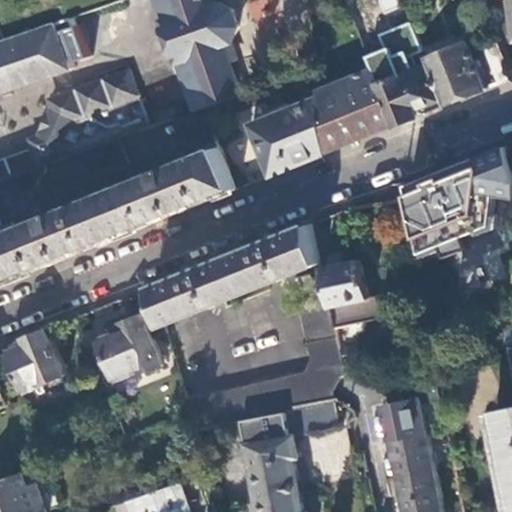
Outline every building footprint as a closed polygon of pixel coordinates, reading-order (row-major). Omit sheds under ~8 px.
[(0,0),(0,94),(75,68),(59,23),(124,0),(0,0)] [(154,0),(194,114),(207,110),(242,97),(228,60),(236,57),(232,46),(239,27),(233,10),(217,1),(216,0),(154,0)] [(374,0),(377,13),(399,8),(397,0),(374,0)] [(469,43),(429,59),(431,65),(447,106),(488,90),(469,43)] [(497,43),(485,48),(500,85),(511,80),(511,78),(503,55),(502,55),(497,43)] [(447,106),(431,65),(381,84),(398,126),(447,106)] [(381,84),(375,70),(319,92),(320,99),(327,154),(398,126),(381,84)] [(41,169),(48,167),(67,160),(122,140),(151,130),(131,71),(91,85),(86,94),(77,90),(55,98),(50,107),(54,117),(47,133),(37,137),(32,146),(41,169)] [(327,154),(320,99),(253,126),(273,176),(327,154)] [(177,120),(185,118),(181,109),(177,111),(176,108),(156,115),(160,126),(177,120)] [(207,110),(194,114),(185,118),(177,120),(189,150),(191,151),(192,151),(195,151),(199,149),(202,156),(16,230),(13,223),(2,227),(0,221),(0,285),(239,190),(207,110)] [(122,140),(67,160),(77,185),(130,165),(122,140)] [(511,152),(509,145),(400,188),(418,260),(437,252),(439,259),(461,251),(457,240),(471,235),(473,238),(502,228),(502,217),(496,215),(497,199),(511,201),(511,152)] [(32,152),(0,162),(0,183),(7,181),(38,170),(32,152)] [(41,169),(38,170),(7,181),(10,184),(30,189),(36,187),(48,171),(48,167),(41,169)] [(323,263),(315,224),(156,286),(167,323),(323,263)] [(329,290),(337,328),(379,319),(384,312),(380,295),(372,297),(364,259),(324,267),(329,290)] [(167,323),(156,286),(156,285),(137,293),(145,314),(115,326),(118,332),(102,339),(118,381),(141,371),(143,373),(165,364),(154,338),(169,331),(167,323)] [(340,400),(343,399),(334,395),(335,389),(347,374),(345,363),(342,350),(337,328),(329,290),(301,299),(314,360),(308,373),(189,400),(197,428),(245,420),(296,411),(295,407),(340,400)] [(70,374),(51,328),(27,337),(30,343),(10,351),(26,392),(70,374)] [(342,350),(345,363),(362,359),(359,346),(342,350)] [(511,347),(510,348),(511,352),(511,359),(511,408),(500,411),(511,472),(511,347)] [(0,386),(0,408),(15,403),(9,389),(6,390),(4,385),(0,386)] [(393,442),(430,434),(422,397),(385,405),(393,442)] [(298,435),(345,425),(340,400),(295,407),(296,411),(245,420),(256,483),(299,474),(296,459),(302,458),(298,435)] [(437,470),(430,434),(393,442),(400,478),(437,470)] [(400,478),(407,511),(420,511),(445,506),(437,470),(400,478)] [(28,487),(23,474),(0,481),(0,511),(46,511),(36,484),(28,487)] [(305,511),(299,474),(256,483),(260,511),(305,511)] [(132,511),(191,511),(181,482),(128,501),(132,511)]
